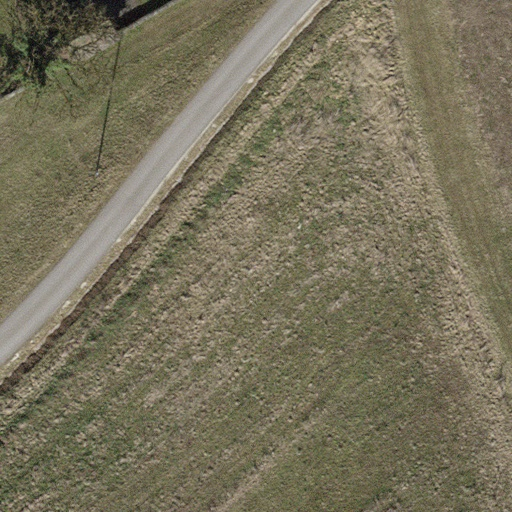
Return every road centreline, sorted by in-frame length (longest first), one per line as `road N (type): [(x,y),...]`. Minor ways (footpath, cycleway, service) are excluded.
road 1 (unclassified): [(302,0),(0,348)]
road 2 (track): [(408,0),(440,205),(511,340)]
